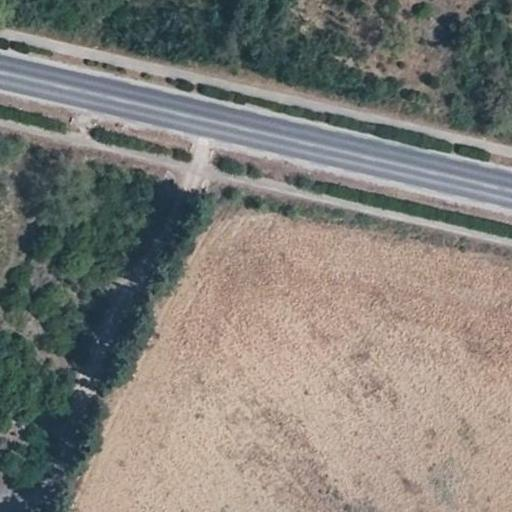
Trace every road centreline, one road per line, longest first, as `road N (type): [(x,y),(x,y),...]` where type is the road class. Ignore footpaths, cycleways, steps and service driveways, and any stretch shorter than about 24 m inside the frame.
road 1 (primary): [(511,187),(0,70)]
road 2 (track): [(189,163),(25,511)]
